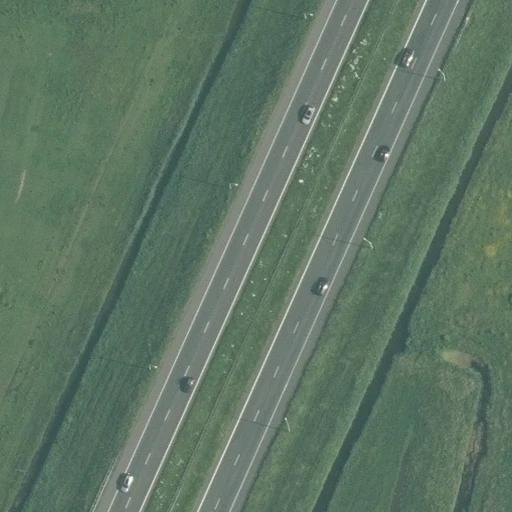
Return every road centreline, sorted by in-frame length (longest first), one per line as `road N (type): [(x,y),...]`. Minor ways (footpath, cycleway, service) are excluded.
road 1 (motorway): [(345,0),(116,511)]
road 2 (motorway): [(207,511),(435,0)]
